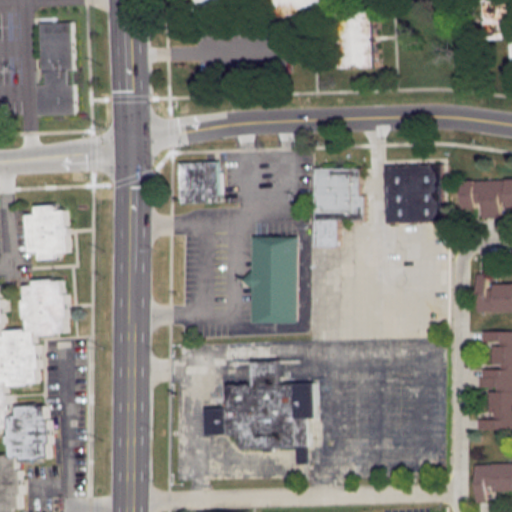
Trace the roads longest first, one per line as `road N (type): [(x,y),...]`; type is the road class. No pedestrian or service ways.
road 1 (tertiary): [(130,150),(211,131),(373,122),(511,130)]
road 2 (residential): [(128,505),(456,499)]
road 3 (residential): [(469,252),(458,282),(456,499)]
road 4 (secondary): [(129,375),(130,150)]
road 5 (secondary): [(130,150),(124,0)]
road 6 (tertiary): [(0,163),(130,150)]
road 7 (secondary): [(128,505),(129,375)]
